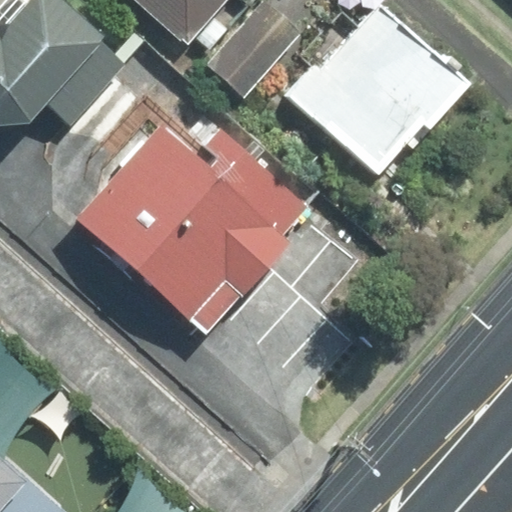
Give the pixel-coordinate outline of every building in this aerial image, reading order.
[(0,0),(0,142),(85,55),(26,0),(0,0)] [(119,0),(170,46),(211,0),(119,0)] [(353,0),(260,101),(351,185),(452,77),(368,0),(353,0)] [(287,42),(242,6),(188,72),(233,108),(287,42)] [(122,129),(49,216),(200,342),(304,218),(200,132),(170,168),(122,129)] [(0,511),(72,511),(0,447),(0,511)]
